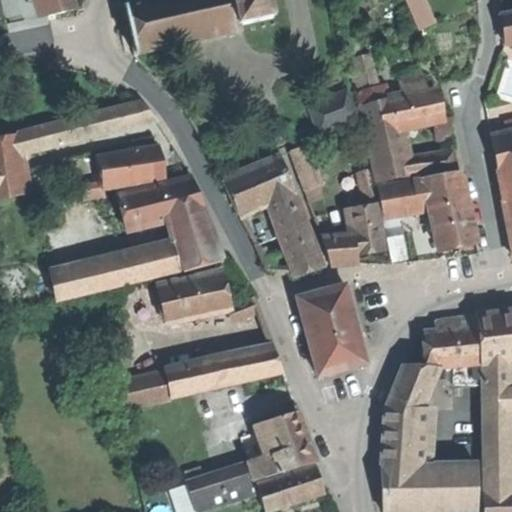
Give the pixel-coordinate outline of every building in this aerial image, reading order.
[(79,8),(76,0),(44,0),(50,17),(79,8)] [(144,0),(124,4),(136,56),(244,32),(242,25),(276,18),(271,0),(144,0)] [(430,0),(409,0),(423,30),(440,22),(430,0)] [(508,45),(511,44),(511,13),(503,15),(508,45)] [(352,58),(359,88),(379,83),(372,53),(352,58)] [(400,81),(404,97),(428,91),(425,76),(400,81)] [(362,107),(389,100),(386,85),(359,91),(362,107)] [(389,100),(396,131),(403,130),(438,122),(441,121),(437,104),(434,90),(428,91),(404,97),(389,100)] [(311,106),(322,134),(358,120),(348,92),(311,106)] [(24,151),(156,117),(139,99),(20,129),(20,132),(24,151)] [(411,162),(403,130),(396,131),(389,100),(362,107),(379,181),(459,171),(455,152),(411,162)] [(451,119),(441,121),(438,122),(442,136),(454,134),(451,119)] [(511,131),(491,136),(500,178),(511,175),(511,131)] [(27,167),(24,151),(20,132),(0,136),(0,196),(31,191),(27,167)] [(159,144),(98,156),(104,188),(165,177),(162,160),(159,144)] [(291,153),(306,191),(316,187),(321,185),(307,147),(291,153)] [(235,197),(241,214),(272,201),(295,192),(282,157),(227,180),(235,197)] [(359,173),(368,206),(377,204),(370,170),(359,173)] [(463,172),(426,179),(431,205),(440,251),(461,247),(477,244),(463,172)] [(511,175),(500,178),(505,201),(511,199),(511,175)] [(181,270),(225,257),(211,223),(192,177),(123,195),(132,229),(170,218),(176,245),(181,270)] [(390,213),(431,205),(426,179),(379,188),(384,214),(390,213)] [(320,198),(316,187),(306,191),(310,202),(320,198)] [(307,223),(295,192),(272,201),(280,233),(307,223)] [(368,206),(350,209),(354,235),(357,252),(372,249),(385,247),(377,204),(368,206)] [(322,263),(307,223),(280,233),(296,273),(322,263)] [(387,227),(388,237),(399,235),(397,225),(387,227)] [(388,237),(393,264),(410,261),(405,234),(399,235),(388,237)] [(359,264),(357,252),(354,235),(325,238),(333,266),(359,264)] [(93,291),(181,270),(176,245),(151,249),(87,264),(93,291)] [(59,300),(93,291),(87,264),(53,272),(59,300)] [(166,322),(228,307),(224,289),(220,271),(157,286),(166,322)] [(348,286),(300,298),(321,377),(369,364),(348,286)] [(232,305),(238,319),(260,310),(255,296),(232,305)] [(511,309),(497,312),(479,315),(483,365),(485,365),(501,363),(511,360),(511,309)] [(454,319),(438,321),(439,333),(427,334),(430,368),(438,367),(474,364),(480,364),(475,315),(454,319)] [(109,384),(115,410),(284,372),(275,346),(109,384)] [(511,432),(508,390),(501,363),(485,365),(486,486),(511,484),(511,432)] [(428,409),(438,367),(430,368),(406,367),(388,411),(384,468),(425,467),(428,409)] [(257,480),(316,462),(307,436),(299,411),(256,425),(258,432),(256,432),(262,451),(264,451),(267,459),(252,463),(257,480)] [(464,455),(465,467),(478,467),(478,455),(464,455)] [(251,482),(257,480),(252,463),(190,483),(190,484),(176,489),(183,509),(197,504),(199,511),(243,497),(239,486),(251,482)] [(259,485),(268,511),(273,511),(325,493),(320,480),(315,465),(259,485)] [(465,467),(425,467),(384,468),(384,511),(478,511),(478,467),(465,467)] [(254,494),(251,482),(239,486),(243,497),(254,494)] [(511,511),(511,484),(486,486),(486,511),(511,511)]
